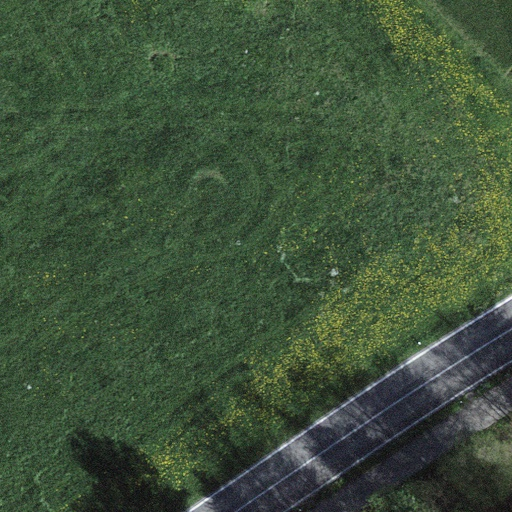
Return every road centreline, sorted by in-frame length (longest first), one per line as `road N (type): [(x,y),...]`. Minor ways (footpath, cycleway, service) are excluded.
road 1 (secondary): [(242,511),(511,322)]
road 2 (track): [(332,511),(511,395)]
